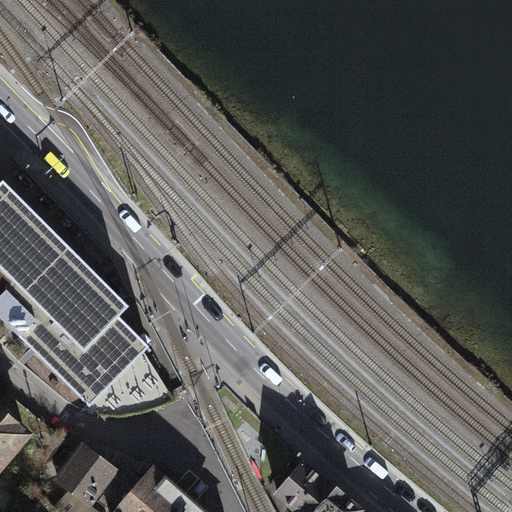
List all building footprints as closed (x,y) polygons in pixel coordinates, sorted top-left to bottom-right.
[(129,303),(3,176),(0,178),(0,316),(88,405),(149,341),(119,313),(129,303)] [(0,472),(34,432),(0,403),(0,472)] [(116,464),(82,440),(53,479),(69,491),(54,506),(60,511),(110,511),(139,478),(117,462),(116,464)] [(305,455),(274,493),(295,511),(294,511),(362,511),(367,507),(305,455)] [(210,511),(155,463),(111,511),(210,511)]
